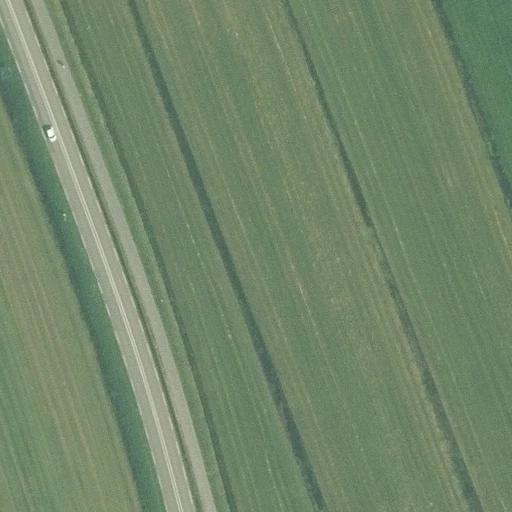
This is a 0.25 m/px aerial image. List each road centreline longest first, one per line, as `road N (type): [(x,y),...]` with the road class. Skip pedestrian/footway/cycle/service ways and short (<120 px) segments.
road 1 (primary): [(181,511),(4,0)]
road 2 (unclassified): [(209,511),(142,286),(35,0)]
